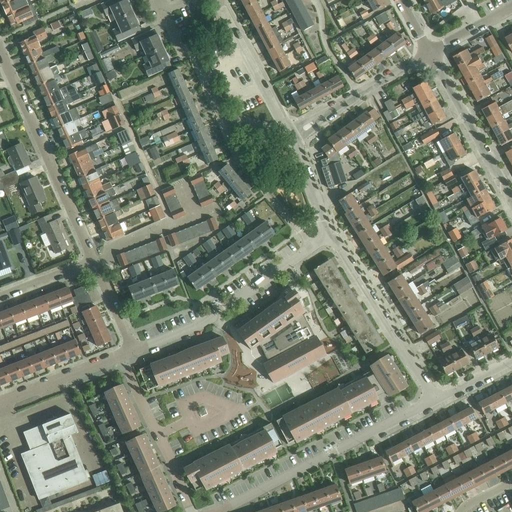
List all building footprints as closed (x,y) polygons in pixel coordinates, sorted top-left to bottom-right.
[(13,0),(1,5),(6,16),(32,4),(30,0),(13,0)] [(112,14),(116,21),(133,13),(129,6),(129,7),(127,2),(128,1),(127,0),(126,1),(125,0),(113,0),(101,6),(106,17),(112,14)] [(240,0),(245,8),(256,2),(254,0),(240,0)] [(298,0),(285,0),(302,32),(312,26),(298,0)] [(381,0),(367,0),(373,11),(385,5),(381,0)] [(438,0),(432,0),(425,4),(431,15),(452,4),(449,0),(444,0),(440,2),(438,0)] [(250,19),(261,13),(256,2),(245,8),(250,19)] [(278,4),(272,7),(275,11),(285,6),(282,2),(278,4)] [(11,27),(21,22),(23,26),(39,19),(32,4),(6,16),(11,27)] [(384,12),(375,18),(379,24),(388,19),(384,12)] [(85,13),(82,20),(88,22),(91,15),(85,13)] [(137,27),(139,26),(139,24),(137,25),(135,21),(136,21),(133,13),(116,21),(119,28),(113,31),(118,43),(140,33),(137,27)] [(256,29),(267,23),(261,13),(250,19),(256,29)] [(283,29),(289,26),(293,23),(291,19),(281,24),(283,29)] [(58,21),(50,25),(53,31),(61,28),(58,21)] [(390,30),(394,27),(390,22),(386,24),(390,30)] [(262,40),(278,31),(275,27),(270,29),(267,23),(256,29),(262,40)] [(33,32),(34,37),(18,44),(23,55),(40,47),(37,42),(47,37),(43,28),(33,32)] [(143,49),(146,56),(163,49),(159,41),(159,42),(157,37),(158,36),(158,35),(156,36),(153,30),(131,40),(136,52),(143,49)] [(267,51),(278,45),(275,38),(280,36),(278,31),(262,40),(267,51)] [(375,43),(378,40),(371,31),(368,33),(370,36),(375,43)] [(82,32),(77,34),(79,40),(85,38),(82,32)] [(95,32),(89,34),(97,53),(103,50),(95,32)] [(387,40),(395,50),(405,43),(398,32),(387,40)] [(371,46),(375,43),(370,36),(369,36),(366,39),(371,46)] [(493,36),(486,40),(491,49),(492,48),(498,45),(493,36)] [(377,47),(385,58),(395,50),(387,40),(377,47)] [(87,43),(81,45),(85,53),(91,50),(87,43)] [(300,47),(295,50),(297,54),(307,49),(304,44),(300,47)] [(351,59),(354,57),(350,51),(344,44),(341,46),(351,59)] [(273,61),(284,55),(278,45),(267,51),(273,61)] [(492,48),(491,49),(496,58),(497,58),(502,55),(503,55),(498,45),(492,48)] [(100,52),(97,53),(100,60),(120,50),(117,46),(100,54),(100,52)] [(59,51),(57,47),(42,53),(40,47),(23,55),(28,65),(50,55),(59,51)] [(367,54),(375,65),(385,58),(377,47),(367,54)] [(459,67),(482,55),(481,54),(486,52),(484,47),(470,54),(468,50),(454,58),(459,67)] [(353,48),(350,51),(354,57),(358,54),(353,48)] [(167,62),(169,61),(169,59),(167,60),(165,56),(166,56),(163,49),(146,56),(149,63),(143,66),(148,78),(170,67),(167,62)] [(91,51),(90,51),(85,53),(88,61),(94,58),(91,51)] [(358,61),(365,72),(375,65),(367,54),(358,61)] [(53,61),(50,55),(28,65),(33,76),(49,68),(47,64),(53,61)] [(284,55),(273,61),(278,72),(290,66),(284,55)] [(464,76),(485,64),(486,63),(482,55),(459,67),(464,76)] [(496,58),(494,59),(497,64),(505,59),(503,55),(497,58),(496,58)] [(105,59),(101,60),(106,72),(110,71),(105,59)] [(365,72),(358,61),(347,69),(355,79),(365,72)] [(96,64),(92,66),(95,73),(91,75),(92,75),(100,72),(96,64)] [(469,85),(483,77),(480,72),(487,68),(485,64),(464,76),(469,85)] [(56,65),(49,68),(33,76),(37,86),(59,77),(58,74),(60,73),(56,65)] [(167,74),(172,86),(183,81),(178,70),(167,74)] [(109,73),(105,74),(108,81),(111,80),(116,78),(113,71),(109,73)] [(474,93),(494,82),(494,81),(498,79),(499,79),(505,76),(502,71),(491,77),(492,78),(486,82),(483,77),(469,85),(474,93)] [(89,88),(104,81),(100,72),(92,75),(92,77),(87,79),(86,78),(84,79),(87,87),(88,86),(89,88)] [(332,92),(343,86),(337,76),(326,82),(332,92)] [(61,82),(59,77),(37,86),(42,97),(59,90),(56,84),(61,82)] [(188,93),(183,81),(172,86),(177,97),(188,93)] [(321,98),(332,92),(326,82),(315,88),(321,98)] [(403,106),(431,91),(426,82),(412,89),(415,94),(401,101),(403,106)] [(494,82),(474,93),(479,102),(499,91),(494,82)] [(100,87),(104,95),(110,93),(106,84),(100,87)] [(310,105),(321,98),(315,88),(304,94),(310,105)] [(61,95),(59,90),(42,97),(47,108),(70,98),(67,92),(61,95)] [(403,106),(406,110),(415,105),(417,110),(436,100),(431,91),(403,106)] [(107,103),(113,101),(114,101),(110,93),(104,95),(107,103)] [(192,104),(188,93),(177,97),(182,108),(192,104)] [(65,105),(80,99),(78,94),(70,98),(47,108),(52,119),(68,111),(66,107),(65,105)] [(310,105),(304,94),(293,100),(299,111),(310,105)] [(390,100),(384,103),(389,113),(396,110),(390,100)] [(414,123),(440,109),(436,100),(417,110),(420,115),(412,119),(414,123)] [(496,103),(483,110),(488,120),(511,106),(511,100),(499,108),(496,103)] [(197,115),(192,104),(182,108),(187,120),(197,115)] [(106,109),(110,118),(119,114),(116,105),(106,109)] [(511,106),(488,120),(493,129),(507,121),(506,121),(504,116),(511,111),(511,106)] [(68,111),(52,119),(57,129),(78,119),(79,119),(75,108),(68,111)] [(440,109),(414,123),(416,127),(421,124),(422,125),(430,121),(432,125),(445,118),(440,109)] [(383,114),(388,123),(393,120),(388,111),(383,114)] [(367,113),(356,120),(366,132),(376,125),(367,113)] [(108,119),(112,130),(124,125),(119,114),(110,118),(108,119)] [(202,127),(197,115),(187,120),(192,131),(202,127)] [(511,117),(506,121),(507,121),(493,129),(498,137),(511,129),(511,117)] [(81,125),(79,120),(78,119),(57,129),(61,140),(78,132),(76,127),(81,125)] [(366,132),(356,120),(347,127),(348,128),(356,139),(366,132)] [(392,131),(398,128),(395,121),(389,124),(392,131)] [(174,125),(159,132),(161,137),(176,130),(174,125)] [(207,138),(202,127),(192,131),(197,142),(207,138)] [(356,139),(348,128),(347,127),(337,134),(346,146),(356,139)] [(511,129),(498,137),(503,147),(511,141),(511,129)] [(66,151),(83,143),(81,140),(82,139),(84,137),(85,136),(85,133),(85,132),(84,130),(78,132),(61,140),(66,151)] [(126,130),(118,133),(123,145),(126,144),(131,142),(126,130)] [(423,145),(439,136),(436,130),(420,138),(423,145)] [(176,132),(166,136),(168,141),(178,136),(176,132)] [(373,133),(369,136),(373,142),(377,139),(373,133)] [(337,134),(328,141),(329,144),(336,153),(337,153),(346,146),(337,134)] [(454,134),(436,143),(442,154),(460,144),(454,134)] [(180,141),(178,136),(168,141),(170,145),(180,141)] [(373,142),(369,136),(365,139),(370,145),(373,142)] [(148,137),(138,141),(141,147),(147,145),(147,144),(150,143),(148,137)] [(212,149),(207,138),(197,142),(202,153),(212,149)] [(131,142),(126,144),(130,155),(135,152),(131,142)] [(410,143),(402,147),(404,152),(413,147),(410,143)] [(18,170),(30,165),(24,152),(21,144),(8,150),(11,157),(12,157),(18,170)] [(96,144),(69,156),(74,167),(90,160),(95,158),(92,152),(98,149),(96,144)] [(328,158),(320,161),(323,168),(321,169),(327,189),(335,186),(347,183),(341,163),(340,163),(337,153),(336,153),(329,144),(321,150),(328,158)] [(460,144),(442,154),(449,167),(454,165),(452,162),(465,155),(460,144)] [(121,146),(104,154),(106,157),(123,150),(121,146)] [(353,148),(349,150),(354,156),(358,154),(353,148)] [(217,160),(212,149),(202,153),(207,165),(217,160)] [(354,156),(349,150),(346,153),(350,159),(354,156)] [(157,153),(151,156),(154,161),(160,158),(157,153)] [(176,163),(181,161),(188,159),(186,154),(175,159),(176,163)] [(134,166),(135,165),(141,162),(137,155),(130,158),(134,166)] [(377,158),(372,162),(376,167),(381,163),(377,158)] [(90,160),(74,167),(78,178),(94,171),(90,160)] [(138,173),(145,170),(141,162),(135,165),(138,173)] [(217,172),(226,182),(235,174),(227,165),(217,172)] [(419,166),(413,170),(416,175),(422,172),(419,166)] [(94,171),(78,178),(83,188),(99,181),(97,176),(102,174),(100,168),(94,171)] [(449,168),(439,174),(443,181),(453,176),(449,168)] [(362,169),(357,173),(360,178),(365,175),(362,169)] [(0,181),(1,184),(18,177),(16,171),(4,177),(1,170),(0,170),(0,181)] [(461,178),(464,184),(451,190),(453,194),(453,195),(479,181),(474,171),(461,178)] [(200,174),(188,179),(191,185),(202,180),(200,174)] [(242,184),(235,174),(226,182),(233,191),(242,184)] [(453,176),(443,181),(444,182),(439,185),(441,188),(446,186),(447,187),(456,181),(453,176)] [(18,177),(1,184),(4,190),(3,190),(7,197),(11,195),(8,188),(20,182),(18,177)] [(142,179),(145,187),(150,184),(147,177),(142,179)] [(21,185),(30,206),(27,207),(30,215),(43,210),(40,204),(46,201),(36,178),(21,185)] [(205,186),(202,180),(191,185),(191,186),(192,186),(194,191),(205,186)] [(101,185),(99,181),(83,188),(88,199),(112,188),(110,182),(101,185)] [(484,190),(479,181),(453,195),(453,194),(446,198),(449,202),(468,192),(471,197),(484,190)] [(145,187),(141,188),(145,198),(154,195),(155,194),(154,191),(150,184),(145,187)] [(250,193),(242,184),(233,191),(241,201),(250,193)] [(363,185),(357,189),(360,193),(366,189),(363,185)] [(207,192),(205,186),(194,191),(196,196),(207,192)] [(175,193),(172,187),(161,192),(163,198),(175,193)] [(115,194),(112,188),(88,199),(93,210),(109,203),(107,197),(115,194)] [(464,213),(489,199),(484,190),(471,197),(466,200),(469,205),(462,209),(464,213)] [(210,197),(207,192),(196,196),(198,201),(198,202),(210,197)] [(175,193),(163,198),(166,203),(177,199),(174,194),(175,193)] [(346,213),(357,206),(350,194),(338,201),(346,213)] [(155,197),(149,199),(153,209),(159,206),(160,205),(156,196),(155,197)] [(422,196),(415,200),(419,207),(426,203),(422,196)] [(212,203),(210,197),(198,202),(201,208),(212,203)] [(179,204),(177,199),(166,203),(168,209),(179,204)] [(489,199),(464,213),(470,225),(478,221),(476,219),(481,216),(495,209),(489,199)] [(109,203),(93,210),(97,220),(113,213),(119,211),(121,210),(116,200),(109,203)] [(181,209),(179,204),(168,209),(171,214),(182,209),(181,209)] [(368,214),(375,209),(373,205),(366,209),(368,214)] [(154,223),(164,219),(159,206),(149,211),(154,223)] [(357,206),(346,213),(344,214),(351,225),(364,217),(357,206)] [(184,215),(182,209),(171,214),(173,220),(184,215)] [(375,209),(368,214),(371,218),(378,214),(375,209)] [(113,213),(97,220),(102,231),(118,224),(116,218),(121,215),(119,211),(113,213)] [(55,254),(68,249),(55,222),(52,223),(49,216),(38,221),(44,235),(46,233),(55,254)] [(357,235),(370,227),(364,217),(351,225),(357,235)] [(217,230),(213,218),(207,220),(211,232),(217,230)] [(494,237),(507,231),(500,219),(488,226),(487,223),(481,226),(481,227),(478,229),(481,235),(483,234),(487,241),(481,244),(485,251),(497,242),(494,237)] [(205,234),(211,232),(207,220),(206,221),(201,223),(205,234)] [(200,236),(205,234),(201,223),(195,225),(200,236)] [(264,242),(274,235),(266,223),(256,230),(264,242)] [(123,235),(118,224),(102,231),(107,242),(123,235)] [(194,239),(200,236),(195,225),(190,227),(194,239)] [(382,234),(388,229),(386,225),(379,230),(382,234)] [(189,241),(194,239),(190,227),(184,230),(189,241)] [(364,245),(377,237),(370,227),(357,235),(364,245)] [(456,228),(447,233),(452,243),(461,238),(456,228)] [(388,229),(382,234),(384,238),(391,233),(390,232),(388,229)] [(14,246),(22,243),(18,230),(9,233),(14,246)] [(183,243),(189,241),(184,230),(178,232),(183,243)] [(254,249),(264,242),(256,230),(246,237),(254,249)] [(177,245),(183,243),(178,232),(174,234),(174,233),(173,234),(177,245)] [(172,248),(177,245),(173,234),(167,236),(172,248)] [(245,256),(254,249),(246,237),(236,244),(245,256)] [(370,256),(383,248),(377,237),(364,245),(370,256)] [(166,250),(162,238),(156,240),(160,252),(166,250)] [(511,239),(511,240),(499,247),(491,251),(496,262),(498,261),(511,253),(511,239)] [(155,254),(160,252),(156,240),(155,241),(150,243),(155,254)] [(0,270),(10,267),(1,242),(0,242),(0,270)] [(149,256),(155,254),(150,243),(145,245),(149,256)] [(235,263),(245,256),(236,244),(226,251),(235,263)] [(143,259),(149,256),(145,245),(139,247),(143,259)] [(394,254),(401,250),(399,246),(392,250),(394,254)] [(138,261),(143,259),(139,247),(133,250),(138,261)] [(401,250),(394,254),(397,258),(403,254),(409,250),(407,247),(401,250)] [(464,247),(457,251),(461,259),(468,255),(464,247)] [(377,266),(390,258),(383,248),(370,256),(377,266)] [(132,263),(138,261),(133,250),(128,252),(132,263)] [(225,270),(235,263),(226,251),(217,258),(225,270)] [(127,265),(132,263),(128,252),(123,254),(123,253),(122,254),(127,265)] [(507,270),(511,267),(511,253),(498,261),(500,265),(504,263),(507,270)] [(121,268),(127,265),(122,254),(116,256),(121,268)] [(390,258),(377,266),(383,276),(396,268),(397,270),(406,265),(405,263),(408,261),(409,263),(413,260),(409,254),(394,264),(390,258)] [(454,257),(446,262),(452,272),(461,267),(454,257)] [(216,277),(225,270),(217,258),(207,265),(216,277)] [(474,260),(465,265),(469,274),(478,269),(474,260)] [(365,354),(380,345),(327,261),(312,270),(365,354)] [(206,284),(216,277),(207,265),(197,271),(206,284)] [(417,270),(414,266),(408,269),(411,274),(417,270)] [(173,270),(162,275),(167,289),(179,284),(173,270)] [(196,291),(206,284),(197,271),(187,278),(196,291)] [(472,278),(476,286),(483,283),(478,274),(472,278)] [(162,275),(151,279),(156,293),(167,289),(162,275)] [(387,283),(394,294),(407,286),(401,275),(387,283)] [(467,277),(458,282),(465,293),(473,288),(467,277)] [(151,279),(139,283),(145,298),(156,293),(151,279)] [(483,283),(476,286),(484,301),(494,296),(486,281),(483,283)] [(418,292),(425,288),(429,285),(427,282),(423,284),(422,284),(416,288),(418,292)] [(133,302),(145,298),(139,283),(128,288),(133,302)] [(73,290),(76,296),(87,291),(84,286),(73,290)] [(414,296),(407,286),(394,294),(401,304),(414,296)] [(56,292),(61,306),(72,301),(73,301),(72,298),(68,287),(56,292)] [(425,288),(418,292),(421,296),(427,292),(425,288)] [(76,296),(78,302),(89,297),(87,291),(76,296)] [(44,296),(49,310),(61,306),(56,292),(44,296)] [(272,382),(273,383),(325,354),(324,354),(315,337),(315,336),(313,337),(299,316),(302,314),(302,313),(301,314),(292,302),(295,300),(291,294),(238,334),(239,335),(239,334),(252,352),(252,353),(262,345),(273,359),(263,365),(264,365),(273,382),(272,382)] [(49,310),(44,296),(32,301),(38,315),(49,310)] [(76,296),(72,298),(73,301),(72,301),(75,307),(77,312),(81,310),(80,308),(78,302),(76,296)] [(420,306),(414,296),(401,304),(407,314),(420,306)] [(80,308),(92,303),(89,297),(78,302),(80,308)] [(21,306),(26,319),(38,315),(32,301),(21,306)] [(438,302),(428,309),(431,313),(438,309),(441,307),(443,306),(440,301),(438,302)] [(9,310),(14,324),(26,319),(21,306),(9,310)] [(82,312),(88,324),(101,318),(95,306),(82,312)] [(427,316),(420,306),(407,314),(413,325),(427,316)] [(438,309),(431,313),(434,317),(440,313),(438,309)] [(0,313),(0,321),(2,328),(14,324),(9,310),(0,313)] [(433,327),(427,316),(413,325),(420,335),(433,327)] [(106,330),(101,318),(88,324),(93,335),(106,330)] [(458,319),(452,322),(455,328),(461,325),(458,319)] [(474,328),(477,335),(482,333),(478,326),(474,328)] [(477,335),(474,328),(469,330),(473,337),(477,335)] [(111,341),(106,330),(93,335),(98,347),(111,341)] [(440,339),(436,332),(425,338),(429,345),(440,339)] [(480,340),(487,354),(489,353),(499,348),(492,334),(480,340)] [(138,371),(139,370),(147,390),(146,390),(146,391),(222,361),(222,360),(221,361),(219,356),(229,352),(228,352),(223,337),(223,336),(138,370),(138,371)] [(487,354),(480,340),(468,346),(475,360),(485,355),(486,355),(487,354)] [(75,341),(63,345),(68,359),(80,354),(75,341)] [(63,345),(52,350),(57,363),(68,359),(63,345)] [(52,350),(40,355),(45,368),(57,363),(52,350)] [(450,356),(457,370),(459,369),(459,368),(468,363),(461,350),(450,356)] [(40,355),(28,359),(34,372),(45,368),(40,355)] [(282,418),(276,421),(286,442),(285,442),(286,443),(294,438),(294,439),(294,440),(375,396),(374,396),(373,394),(383,389),(390,399),(391,398),(390,398),(406,387),(406,388),(407,388),(386,356),(385,356),(386,357),(370,367),(369,367),(372,371),(338,389),(338,388),(281,416),(282,418)] [(457,370),(450,356),(438,362),(445,375),(455,370),(455,371),(457,370)] [(28,359),(17,364),(22,377),(34,372),(28,359)] [(17,364),(5,368),(10,382),(22,377),(17,364)] [(5,368),(0,370),(0,385),(10,382),(5,368)] [(105,392),(104,392),(109,403),(126,396),(121,385),(121,386),(105,393),(105,392)] [(511,390),(510,387),(500,393),(505,404),(511,400),(511,390)] [(500,393),(489,399),(495,410),(505,404),(500,393)] [(109,403),(113,413),(131,406),(126,396),(109,403)] [(483,415),(495,410),(489,399),(478,404),(483,415)] [(113,413),(118,423),(135,416),(131,406),(113,413)] [(470,408),(460,414),(465,425),(476,419),(470,408)] [(68,437),(78,433),(70,414),(23,433),(30,451),(20,454),(38,500),(85,482),(68,437)] [(460,414),(449,419),(455,430),(465,425),(460,414)] [(136,427),(137,428),(137,427),(140,426),(135,416),(118,423),(122,434),(136,427)] [(505,417),(500,419),(503,427),(508,424),(505,417)] [(449,419),(439,425),(444,436),(455,430),(449,419)] [(498,429),(503,427),(500,419),(495,422),(498,429)] [(183,469),(184,469),(195,490),(194,491),(204,486),(205,488),(204,488),(205,489),(275,450),(274,450),(273,448),(281,444),(281,443),(280,444),(270,423),(229,445),(228,444),(183,469)] [(439,425),(428,430),(434,441),(444,436),(439,425)] [(428,430),(417,436),(423,447),(434,441),(428,430)] [(500,441),(506,438),(502,431),(496,434),(500,441)] [(475,432),(471,435),(474,442),(479,440),(475,432)] [(126,443),(131,452),(148,444),(144,435),(141,436),(141,435),(140,436),(140,437),(126,443)] [(470,445),(474,442),(471,435),(466,437),(470,445)] [(417,436),(407,441),(412,452),(423,447),(417,436)] [(489,447),(494,444),(491,437),(485,440),(489,447)] [(407,441),(396,447),(402,458),(412,452),(407,441)] [(454,443),(450,446),(453,453),(458,451),(454,443)] [(478,453),(483,450),(480,443),(474,446),(478,453)] [(148,444),(131,452),(135,462),(152,454),(148,444)] [(450,446),(445,448),(449,456),(453,453),(450,446)] [(391,464),(402,458),(396,447),(385,452),(391,464)] [(467,459),(473,456),(469,449),(463,451),(467,459)] [(511,450),(501,456),(508,470),(511,467),(511,450)] [(135,462),(139,472),(157,465),(152,454),(135,462)] [(433,454),(428,457),(432,464),(437,462),(433,454)] [(456,464),(461,462),(457,454),(452,457),(456,464)] [(501,456),(490,462),(497,476),(508,470),(501,456)] [(380,457),(368,461),(373,476),(385,472),(380,457)] [(424,459),(427,467),(432,464),(428,457),(424,459)] [(445,470),(450,467),(447,460),(441,463),(445,470)] [(368,461),(357,465),(362,480),(373,476),(368,461)] [(490,462),(479,468),(486,481),(497,476),(490,462)] [(139,472),(144,482),(161,475),(157,465),(139,472)] [(350,484),(362,480),(357,465),(344,470),(350,484)] [(412,465),(407,468),(411,475),(416,473),(412,465)] [(434,476),(439,473),(436,466),(430,469),(434,476)] [(406,478),(411,475),(407,468),(403,470),(406,478)] [(479,468),(468,474),(475,487),(486,481),(479,468)] [(423,482),(428,479),(424,472),(419,475),(423,482)] [(468,474),(457,479),(464,493),(475,487),(468,474)] [(144,482),(148,492),(166,485),(161,475),(144,482)] [(108,476),(102,478),(104,484),(110,482),(108,476)] [(412,488),(417,485),(413,477),(408,480),(412,488)] [(457,479),(446,485),(453,499),(464,493),(457,479)] [(0,508),(9,505),(0,480),(0,508)] [(383,483),(377,485),(379,492),(385,490),(383,483)] [(148,492),(153,503),(170,495),(166,485),(148,492)] [(336,485),(325,489),(330,504),(342,500),(336,485)] [(446,485),(435,491),(442,504),(453,499),(446,485)] [(373,494),(371,487),(365,489),(367,497),(373,494)] [(401,488),(395,490),(399,502),(405,500),(401,488)] [(325,489),(314,493),(319,508),(330,504),(325,489)] [(395,490),(389,492),(393,504),(399,502),(395,490)] [(361,499),(359,491),(353,493),(353,494),(351,495),(353,501),(355,500),(356,501),(361,499)] [(435,491),(424,497),(431,510),(442,504),(435,491)] [(389,492),(383,494),(387,506),(393,504),(389,492)] [(314,493),(302,497),(307,511),(308,511),(319,508),(314,493)] [(383,494),(377,496),(381,508),(387,506),(383,494)] [(157,511),(158,511),(174,505),(175,506),(170,495),(153,503),(157,511)] [(377,496),(371,498),(375,510),(381,508),(377,496)] [(307,511),(302,497),(291,501),(295,511),(307,511)] [(416,511),(427,511),(431,510),(424,497),(412,503),(416,511)] [(371,498),(365,501),(369,511),(370,511),(375,510),(371,498)] [(295,511),(291,501),(280,505),(282,511),(295,511)] [(369,511),(365,501),(359,503),(362,511),(369,511)] [(353,505),(356,511),(362,511),(359,503),(353,505)]
